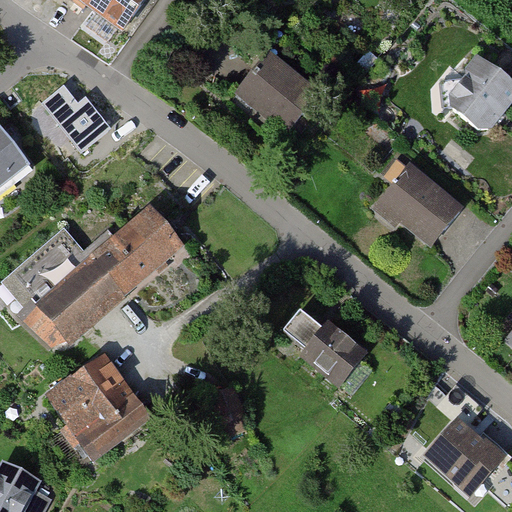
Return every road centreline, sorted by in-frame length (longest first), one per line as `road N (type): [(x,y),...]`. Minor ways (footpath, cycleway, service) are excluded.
road 1 (residential): [(313,241),(186,136),(49,42)]
road 2 (residential): [(127,354),(313,241)]
road 3 (residential): [(427,331),(313,241)]
road 4 (residential): [(511,227),(427,331)]
